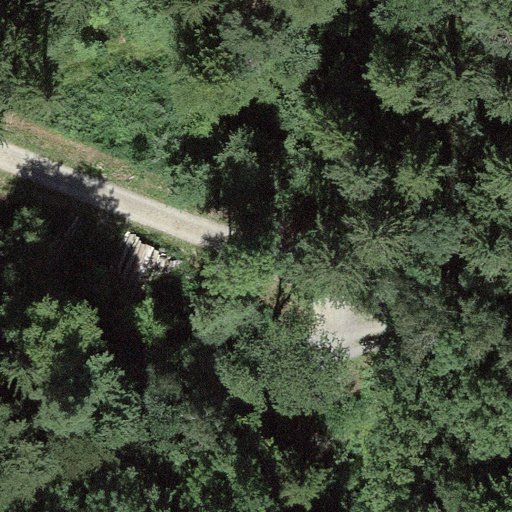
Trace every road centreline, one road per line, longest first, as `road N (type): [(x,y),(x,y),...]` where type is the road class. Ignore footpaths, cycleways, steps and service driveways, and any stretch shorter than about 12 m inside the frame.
road 1 (track): [(511,11),(21,136)]
road 2 (track): [(418,318),(0,127)]
road 3 (track): [(0,464),(296,372),(418,318)]
